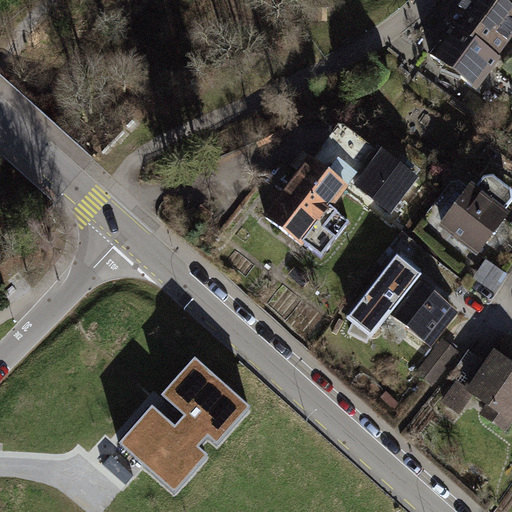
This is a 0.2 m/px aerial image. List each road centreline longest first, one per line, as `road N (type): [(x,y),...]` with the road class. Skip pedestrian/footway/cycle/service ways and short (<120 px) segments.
road 1 (residential): [(437,511),(116,227)]
road 2 (residential): [(116,227),(114,189),(133,155),(371,45),(423,0)]
road 3 (residential): [(116,227),(106,255),(0,358)]
road 4 (residential): [(116,227),(0,119)]
